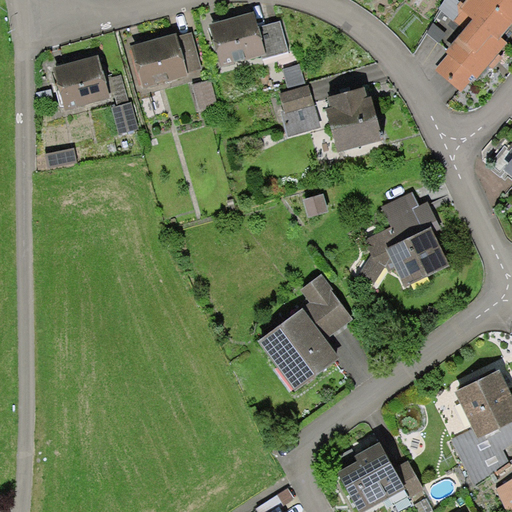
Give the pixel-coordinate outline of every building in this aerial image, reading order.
[(511,0),(470,0),(460,12),(474,23),(434,68),(463,93),(511,37),(511,0)] [(256,10),(210,24),(223,65),(269,51),(256,10)] [(181,32),(131,46),(144,92),(187,80),(196,111),(219,104),(210,73),(194,77),(181,32)] [(105,54),(58,67),(70,112),(113,101),(121,133),(140,128),(133,100),(119,104),(105,54)] [(299,63),(282,69),(289,87),(305,80),(299,63)] [(277,95),(285,115),(313,105),(306,85),(277,95)] [(340,150),(383,140),(371,90),(328,100),(340,150)] [(511,158),(503,170),(511,176),(511,158)] [(324,193),(303,199),(308,219),(329,213),(324,193)] [(435,229),(391,251),(411,291),(455,268),(435,229)] [(311,306),(257,342),(298,402),(347,368),(327,339),(352,321),(322,277),(301,291),(311,306)] [(511,395),(499,369),(456,390),(479,436),(511,419),(511,395)] [(395,468),(380,442),(355,455),(357,459),(337,470),(359,511),(404,486),(395,468)] [(409,461),(395,468),(404,486),(410,497),(424,489),(409,461)]
